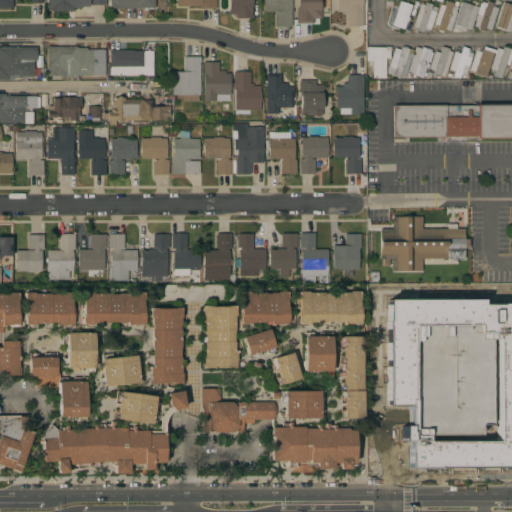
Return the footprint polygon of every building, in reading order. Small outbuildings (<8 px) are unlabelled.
[(0,8),(0,0),(11,0),(11,8),(0,8)] [(88,0),(88,6),(81,6),(81,8),(73,8),(73,11),(49,11),(49,8),(46,8),(46,0),(88,0)] [(109,8),(109,0),(154,0),(154,8),(109,8)] [(215,0),(215,9),(200,9),(200,6),(176,6),(176,0),(215,0)] [(235,19),(235,14),(228,14),(228,0),(250,0),(251,10),(252,10),(252,18),(235,19)] [(290,0),(290,27),(274,27),(274,12),(263,12),(263,0),(290,0)] [(296,8),(296,0),(320,0),(320,7),(321,7),(321,18),(312,18),(312,24),(296,24),(296,8)] [(361,0),(361,8),(362,8),(362,26),(346,26),(346,14),(343,14),(343,12),(336,12),(336,0),(361,0)] [(439,7),(443,8),(446,0),(453,3),(452,6),(456,7),(455,12),(456,12),(449,31),(444,29),(443,32),(432,28),(439,7)] [(403,29),(391,25),(399,1),(411,5),(403,29)] [(490,30),(484,28),(483,32),(477,30),(478,28),(473,26),(481,1),(486,3),(487,1),(493,3),(492,6),(497,8),(490,30)] [(470,30),(465,28),(464,32),(452,28),(461,2),(478,7),(470,30)] [(503,2),(511,5),(510,14),(511,14),(511,25),(510,31),(504,32),(495,28),(503,2)] [(429,32),(423,30),(422,33),(412,29),(420,4),(424,5),(425,3),(431,5),(430,8),(436,10),(429,32)] [(496,48),(502,50),(503,46),(511,49),(511,53),(509,65),(505,64),(501,78),(493,75),(494,72),(490,71),(490,69),(489,69),(496,48)] [(0,47),(36,47),(36,61),(33,61),(33,77),(19,77),(19,78),(13,78),(13,80),(0,80),(0,47)] [(47,76),(46,47),(76,47),(76,48),(86,48),(86,50),(103,50),(104,76),(47,76)] [(384,78),(372,78),(372,66),(367,66),(368,62),(365,62),(366,48),(372,49),(372,47),(385,47),(390,47),(390,52),(389,52),(389,58),(385,58),(384,78)] [(394,48),(400,50),(401,47),(408,49),(407,53),(411,54),(406,71),(407,71),(406,74),(405,74),(404,77),(399,76),(399,78),(392,76),(392,75),(386,73),(394,48)] [(422,78),(413,75),(413,73),(407,72),(408,70),(407,70),(415,47),(421,49),(421,47),(431,50),(422,78)] [(444,77),(440,75),(439,78),(432,75),(434,71),(428,69),(434,51),(440,53),(442,47),(448,49),(448,51),(452,52),(444,77)] [(462,47),(468,49),(467,52),(472,53),(465,77),(464,76),(463,78),(459,77),(458,78),(453,76),(454,72),(448,70),(454,52),(460,54),(462,47)] [(485,77),(473,73),(474,71),(469,70),(475,50),(480,52),(481,49),(493,53),(485,77)] [(132,50),(132,51),(152,51),(152,75),(158,75),(158,80),(138,80),(138,75),(106,75),(106,64),(109,64),(109,50),(132,50)] [(199,95),(198,95),(198,101),(183,101),(183,95),(172,95),(172,71),(183,71),(183,57),(200,57),(200,62),(199,62),(199,95)] [(203,62),(218,62),(218,71),(224,71),(224,73),(229,73),(229,102),(215,102),(215,100),(203,101),(203,62)] [(259,110),(251,110),(251,115),(234,115),(234,90),(233,90),(233,72),(249,72),(249,84),(253,84),(253,86),(259,86),(259,110)] [(265,74),(280,74),(280,83),(286,83),(287,86),(292,86),(292,107),(277,107),(277,114),(265,114),(265,74)] [(362,114),(349,114),(349,108),(335,108),(335,86),(340,86),(340,83),(346,83),(346,75),(362,75),(362,114)] [(300,115),(299,84),(298,84),(298,80),(315,80),(315,85),(323,85),(323,94),(321,94),(321,115),(300,115)] [(36,96),(36,97),(39,97),(39,108),(36,108),(36,111),(23,111),(23,124),(0,124),(0,94),(5,94),(5,96),(36,96)] [(46,117),(47,106),(53,106),(53,98),(61,98),(61,97),(73,97),(73,99),(80,99),(80,110),(78,110),(78,116),(79,116),(79,120),(68,120),(68,117),(46,117)] [(141,99),(141,100),(151,100),(151,106),(169,106),(169,117),(165,117),(165,120),(107,121),(107,119),(102,119),(102,114),(107,114),(107,111),(110,111),(110,110),(111,109),(112,108),(113,108),(113,106),(112,105),(112,102),(113,101),(113,98),(124,98),(124,99),(141,99)] [(445,105),(445,106),(476,106),(476,104),(511,104),(511,139),(479,139),(479,141),(444,141),(444,137),(392,138),(392,105),(445,105)] [(99,118),(98,118),(98,121),(90,120),(90,118),(90,106),(99,106),(99,118)] [(262,163),(250,163),(250,174),(234,174),(234,173),(231,173),(231,157),(236,157),(236,130),(247,130),(247,127),(263,127),(263,139),(262,139),(262,163)] [(46,139),(57,139),(57,128),(73,128),(73,141),(72,141),(72,159),(71,159),(71,160),(74,160),(74,175),(58,175),(58,159),(46,159),(46,139)] [(103,158),(101,158),(101,160),(105,160),(105,175),(90,175),(90,160),(93,160),(93,159),(77,159),(77,130),(97,130),(97,139),(103,139),(103,158)] [(41,159),(39,159),(39,160),(42,160),(42,175),(27,175),(27,160),(30,160),(30,159),(15,159),(15,132),(24,132),(34,131),(34,132),(41,132),(41,159)] [(294,160),(295,160),(295,174),(280,174),(280,159),(267,159),(267,139),(268,139),(268,132),(289,132),(289,138),(294,138),(294,160)] [(358,157),(356,157),(356,159),(360,159),(360,174),(345,174),(345,158),(332,158),(332,138),(342,138),(342,137),(352,136),(352,138),(358,138),(358,157)] [(166,158),(163,158),(163,160),(168,160),(168,175),(153,175),(152,163),(154,163),(154,160),(157,160),(157,158),(140,159),(140,138),(150,138),(150,137),(160,137),(160,138),(166,138),(166,158)] [(228,158),(226,158),(226,160),(230,160),(230,175),(215,175),(215,159),(219,159),(219,158),(202,158),(202,138),(214,138),(214,137),(222,137),(222,138),(228,138),(228,158)] [(326,158),(310,158),(310,159),(314,159),(313,174),(299,174),(299,159),(302,159),(302,158),(300,158),(300,138),(306,138),(306,137),(316,137),(316,138),(326,138),(326,158)] [(135,159),(133,159),(133,158),(128,158),(128,159),(120,159),(120,161),(123,161),(123,175),(108,175),(108,161),(111,161),(111,159),(109,159),(109,139),(116,139),(116,138),(125,138),(125,139),(135,139),(135,159)] [(171,174),(170,156),(172,156),(172,153),(171,153),(170,145),(172,145),(172,139),(178,139),(178,138),(188,138),(188,139),(198,139),(198,159),(189,159),(189,161),(198,161),(198,174),(171,174)] [(0,173),(0,153),(10,153),(11,173),(0,173)] [(445,229),(445,259),(421,259),(421,271),(391,271),(391,259),(379,259),(379,229),(392,229),(392,217),(421,217),(421,229),(445,229)] [(294,269),(288,269),(288,277),(278,277),(278,269),(268,269),(269,249),(284,249),(284,248),(280,248),(280,233),(296,234),(296,248),(292,248),(292,249),(294,249),(294,269)] [(327,276),(301,276),(301,249),(303,249),(303,248),(299,248),(299,233),(314,233),(314,248),(310,248),(310,249),(327,249),(327,276)] [(46,251),(62,251),(62,249),(59,249),(59,234),(74,234),(74,249),(71,249),(71,250),(72,250),(72,270),(68,270),(68,280),(46,280),(46,251)] [(136,270),(127,270),(127,281),(109,281),(109,267),(110,267),(110,251),(112,251),(112,249),(108,249),(108,234),(123,234),(123,249),(119,249),(119,250),(136,250),(136,270)] [(166,281),(140,281),(140,249),(142,249),(142,250),(147,250),(147,249),(156,249),(156,248),(152,248),(152,234),(168,234),(168,248),(163,248),(163,249),(166,249),(166,281)] [(198,270),(189,270),(189,276),(172,276),(172,250),(174,250),(174,249),(171,249),(171,234),(186,234),(186,249),(182,249),(182,250),(198,250),(198,270)] [(229,280),(203,280),(203,250),(217,250),(217,249),(215,249),(215,234),(231,234),(230,248),(227,248),(227,250),(229,250),(229,280)] [(238,249),(239,249),(239,248),(237,248),(236,234),(252,234),(252,248),(249,248),(249,249),(264,249),(264,269),(257,269),(257,276),(239,276),(238,249)] [(358,269),(352,269),(352,270),(342,270),(342,269),(332,269),(332,251),(332,245),(344,246),(344,234),(360,234),(360,248),(358,248),(358,269)] [(41,271),(35,271),(35,272),(25,272),(25,271),(15,271),(15,250),(27,250),(27,235),(43,235),(43,249),(41,249),(41,250),(41,271)] [(78,250),(92,250),(92,248),(90,248),(90,235),(105,235),(105,249),(103,249),(103,250),(104,270),(102,270),(102,277),(88,277),(88,270),(78,270),(78,250)] [(0,238),(11,238),(11,256),(10,256),(10,264),(0,264),(0,238)] [(265,293),(265,294),(270,294),(270,293),(277,293),(277,292),(287,291),(287,302),(286,302),(286,307),(287,307),(287,326),(277,326),(277,324),(270,324),(270,322),(265,322),(249,322),(249,324),(239,324),(239,314),(240,314),(240,302),(239,302),(239,292),(249,292),(249,293),(265,293)] [(324,293),(334,293),(334,292),(349,292),(349,291),(360,291),(360,301),(359,301),(359,307),(360,307),(360,325),(349,325),(349,324),(342,324),(342,322),(334,322),(334,321),(324,321),(324,322),(308,322),(308,324),(298,324),(298,313),(299,313),(299,302),(298,302),(298,291),(308,291),(308,292),(324,293)] [(34,292),(34,294),(50,294),(55,294),(62,294),(62,292),(72,292),(72,302),(71,302),(71,307),(73,307),(72,325),(65,325),(55,325),(55,323),(50,323),(50,324),(35,323),(35,325),(24,325),(24,314),(25,314),(25,303),(24,303),(24,292),(34,292)] [(92,292),(92,293),(108,293),(108,294),(118,294),(134,294),(134,292),(144,292),(144,298),(143,298),(143,307),(144,307),(144,324),(136,324),(136,325),(127,325),(127,323),(118,323),(118,322),(108,322),(108,323),(92,323),(92,325),(82,325),(82,315),(83,315),(83,302),(82,302),(82,292),(92,292)] [(0,293),(1,293),(1,294),(8,294),(8,293),(18,293),(18,298),(17,298),(17,308),(18,308),(18,325),(1,325),(1,333),(0,333),(0,293)] [(511,301),(386,300),(385,405),(411,406),(411,324),(476,324),(476,333),(495,333),(494,402),(501,402),(501,411),(511,411),(511,416),(498,416),(498,433),(507,433),(507,432),(511,432),(511,301)] [(213,306),(223,306),(235,305),(235,316),(234,316),(234,332),(233,332),(233,342),(234,342),(234,351),(235,351),(235,361),(235,368),(218,368),(218,367),(213,367),(213,368),(203,368),(203,358),(204,358),(204,342),(205,342),(205,331),(204,331),(204,316),(203,316),(203,306),(213,306)] [(157,308),(172,308),(182,308),(182,317),(180,317),(181,324),(180,324),(180,330),(181,330),(181,347),(180,347),(180,358),(181,358),(181,373),(182,373),(182,384),(172,384),(172,383),(167,383),(167,384),(150,384),(150,376),(149,376),(149,367),(151,367),(151,358),(152,358),(152,347),(151,347),(151,330),(152,330),(152,325),(151,325),(151,318),(150,318),(149,308),(157,308)] [(267,329),(273,347),(247,355),(241,337),(267,329)] [(66,333),(93,333),(93,368),(66,368),(66,333)] [(330,336),(330,372),(303,372),(303,336),(330,336)] [(361,418),(342,418),(342,337),(360,337),(361,418)] [(18,368),(18,376),(0,376),(0,341),(17,341),(17,348),(18,348),(18,368)] [(299,378),(280,384),(273,358),(291,353),(299,378)] [(138,382),(103,386),(100,359),(135,356),(138,382)] [(55,357),(55,373),(58,373),(58,381),(85,381),(85,417),(57,417),(57,388),(35,388),(35,377),(28,376),(28,357),(55,357)] [(219,389),(219,402),(271,402),(271,403),(272,404),(273,407),(273,409),(273,411),(273,415),(272,417),(271,418),(271,419),(253,419),(253,423),(242,423),(242,432),(236,433),(236,427),(231,432),(202,433),(202,427),(201,427),(200,403),(200,389),(219,389)] [(113,473),(113,462),(96,463),(97,466),(76,470),(75,464),(65,464),(66,472),(56,473),(55,461),(42,462),(40,434),(48,424),(54,429),(57,429),(57,427),(63,426),(66,426),(66,430),(79,430),(79,429),(92,428),(92,424),(95,424),(95,428),(101,428),(101,423),(102,423),(102,428),(108,428),(108,421),(111,421),(112,428),(124,428),(124,431),(130,431),(130,426),(133,426),(134,431),(158,431),(158,426),(159,422),(160,418),(161,415),(163,412),(166,408),(168,407),(166,393),(181,391),(184,408),(178,409),(175,410),(173,411),(172,411),(170,413),(166,417),(165,420),(164,424),(164,427),(164,463),(156,463),(156,473),(113,473)] [(282,391),(318,391),(318,418),(283,419),(282,391)] [(150,424),(115,419),(119,392),(154,397),(150,424)] [(0,416),(26,416),(26,430),(32,432),(32,434),(18,473),(11,471),(11,469),(2,466),(2,468),(0,468),(0,416)] [(354,463),(349,463),(349,468),(339,470),(339,469),(308,472),(292,472),(292,468),(279,468),(279,461),(270,461),(270,447),(271,447),(270,436),(270,428),(280,427),(280,423),(289,423),(289,427),(302,427),(302,429),(315,429),(315,425),(318,425),(318,429),(330,429),(330,425),(334,425),(334,429),(346,429),(346,430),(354,430),(354,463)] [(488,441),(433,442),(434,468),(490,467),(490,463),(482,463),(482,447),(488,447),(488,441)]
